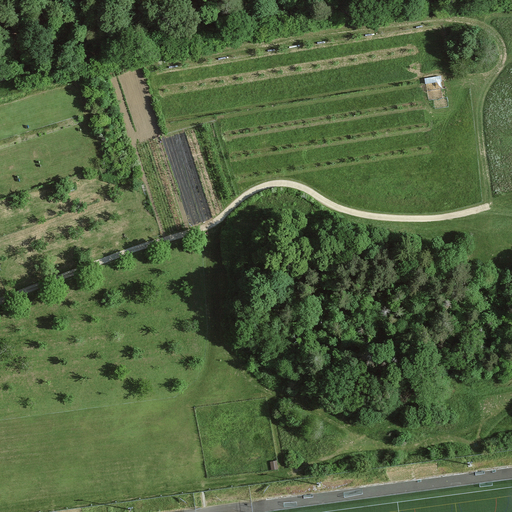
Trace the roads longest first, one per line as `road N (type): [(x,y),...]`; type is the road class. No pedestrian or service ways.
road 1 (track): [(0,304),(194,230),(251,190),(281,182),(341,209),(391,218),(462,214)]
road 2 (track): [(0,79),(218,19),(443,0)]
road 3 (track): [(443,0),(453,72),(483,144),(483,208),(462,214)]
